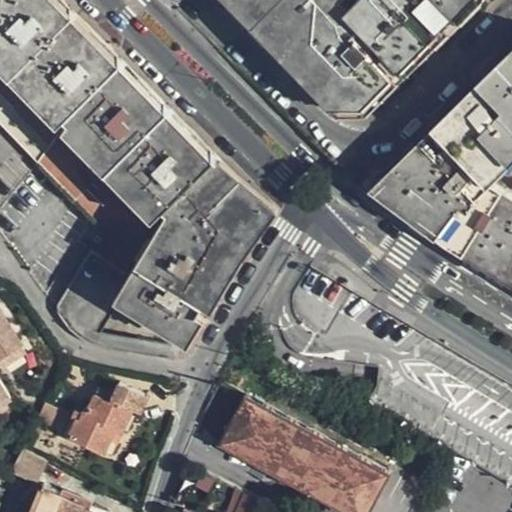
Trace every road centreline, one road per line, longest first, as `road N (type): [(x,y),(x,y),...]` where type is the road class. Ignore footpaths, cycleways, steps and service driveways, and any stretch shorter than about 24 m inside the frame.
road 1 (primary): [(511,319),(375,234),(150,0)]
road 2 (residential): [(511,9),(353,147),(304,119),(191,0)]
road 3 (residential): [(309,205),(203,349),(143,511)]
road 4 (primary): [(102,0),(309,205)]
road 5 (primary): [(309,205),(356,250),(511,361)]
